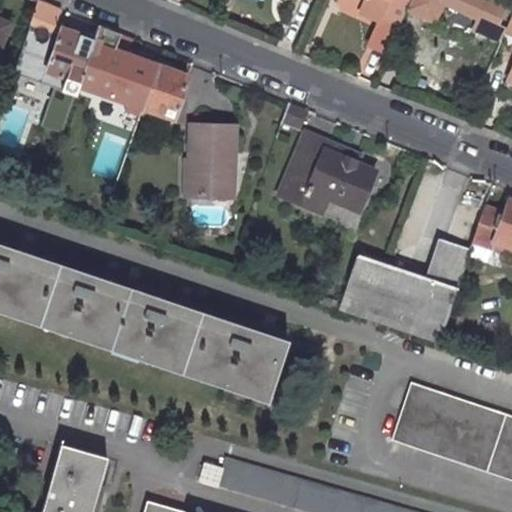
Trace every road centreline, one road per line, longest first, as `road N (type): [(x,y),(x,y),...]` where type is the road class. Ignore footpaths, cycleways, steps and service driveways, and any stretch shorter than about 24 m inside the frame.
road 1 (unknown): [(0,223),(511,391)]
road 2 (residential): [(100,0),(511,166)]
road 3 (residential): [(445,511),(207,442),(149,486)]
